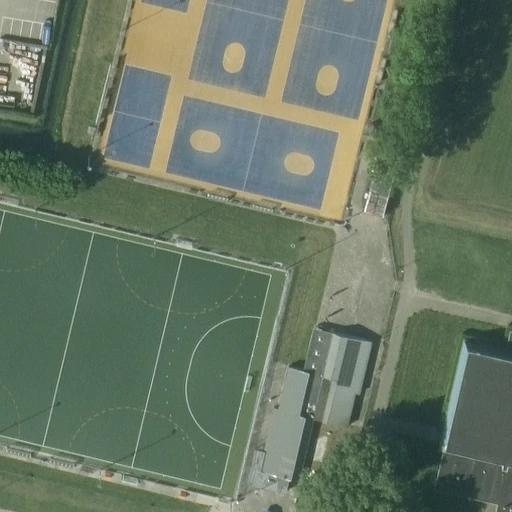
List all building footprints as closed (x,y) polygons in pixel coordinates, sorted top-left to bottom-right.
[(383,213),(389,166),(369,164),(363,211),(383,213)] [(511,511),(511,329),(510,329),(506,349),(464,339),(439,449),(443,450),(434,488),(497,503),(495,511),(511,511)] [(314,418),(348,427),(355,393),(360,394),(372,341),(332,332),(322,374),(322,375),(323,375),(313,417),(314,417),(314,418)] [(274,407),(259,471),(299,480),(307,446),(314,418),(314,417),(313,417),(323,375),(322,375),(322,374),(288,366),(278,408),(274,407)] [(31,457),(32,451),(8,446),(7,451),(31,457)] [(74,467),(75,462),(51,456),(50,461),(74,467)]
